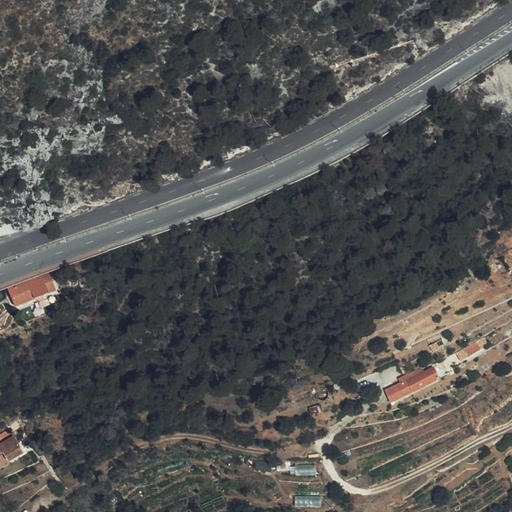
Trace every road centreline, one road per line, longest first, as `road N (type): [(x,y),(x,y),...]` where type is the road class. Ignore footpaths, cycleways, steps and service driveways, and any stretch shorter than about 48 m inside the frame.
road 1 (primary): [(511,8),(298,138),(24,241)]
road 2 (primary): [(34,264),(298,164),(511,37)]
road 3 (track): [(511,425),(361,491),(329,470),(328,442),(341,422)]
